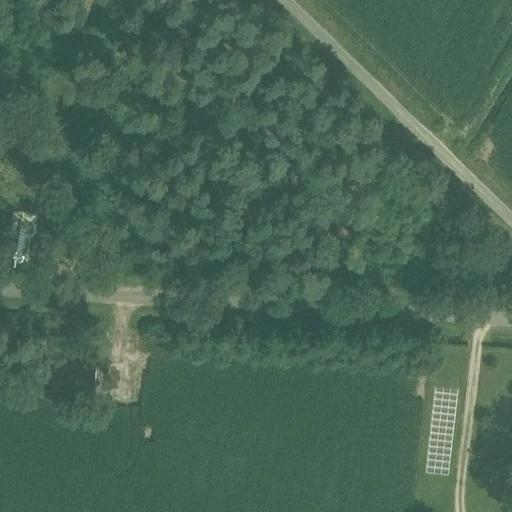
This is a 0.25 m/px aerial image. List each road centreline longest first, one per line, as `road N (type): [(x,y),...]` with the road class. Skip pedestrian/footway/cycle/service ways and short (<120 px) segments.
road 1 (unclassified): [(511,318),(0,288)]
road 2 (unclassified): [(511,224),(279,0)]
road 3 (track): [(134,296),(0,16)]
road 4 (track): [(477,316),(461,511)]
